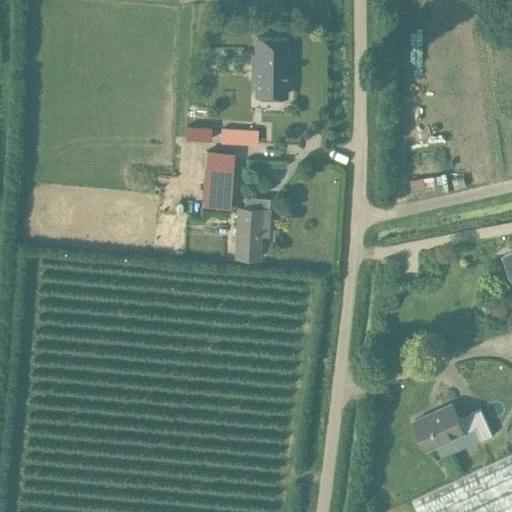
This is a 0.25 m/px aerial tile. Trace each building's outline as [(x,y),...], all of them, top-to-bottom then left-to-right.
[(253,95),(284,94),(283,67),(287,67),(286,53),(282,53),(282,37),(252,37),(252,54),(249,54),(249,78),(253,78),(253,95)] [(210,127),(185,125),(184,138),(209,140),(210,127)] [(258,129),(221,128),(220,142),(257,144),(258,129)] [(235,152),(204,150),(200,206),(231,208),(235,152)] [(447,175),(410,180),(412,196),(449,191),(447,175)] [(244,207),(240,207),(237,206),(234,257),(258,258),(259,259),(260,235),(268,235),(269,208),(268,208),(269,198),(245,196),(244,207)] [(414,421),(420,434),(423,432),(430,448),(465,432),(465,431),(475,426),(482,439),(493,435),(481,409),(469,414),(470,415),(460,420),(452,403),(414,421)] [(511,511),(511,452),(412,498),(418,511),(511,511)]
